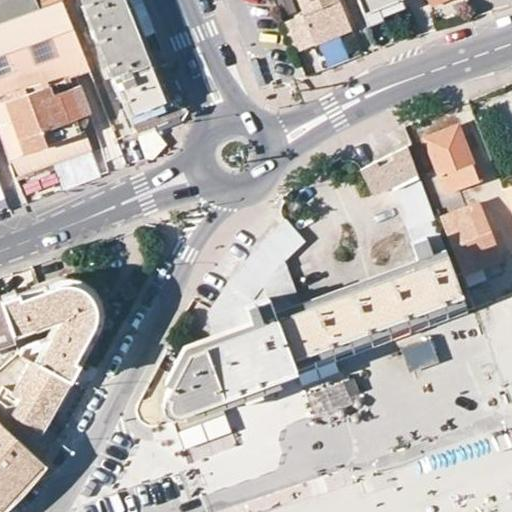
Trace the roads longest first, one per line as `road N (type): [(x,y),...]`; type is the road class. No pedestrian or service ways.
road 1 (residential): [(41,511),(186,251),(226,196)]
road 2 (tertiary): [(311,122),(511,44)]
road 3 (tertiary): [(0,246),(171,183)]
